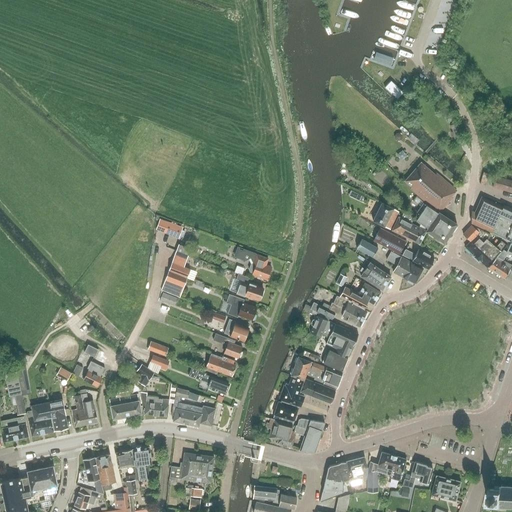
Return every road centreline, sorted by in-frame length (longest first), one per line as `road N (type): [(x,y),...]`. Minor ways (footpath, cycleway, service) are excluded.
road 1 (residential): [(338,453),(337,404),(377,313),(449,264)]
road 2 (residential): [(109,437),(102,394),(171,241)]
road 3 (residential): [(472,183),(475,145),(461,108),(416,57),(439,0)]
road 4 (tertiary): [(496,423),(435,421),(338,453)]
road 5 (tertiary): [(231,443),(167,430),(109,437)]
